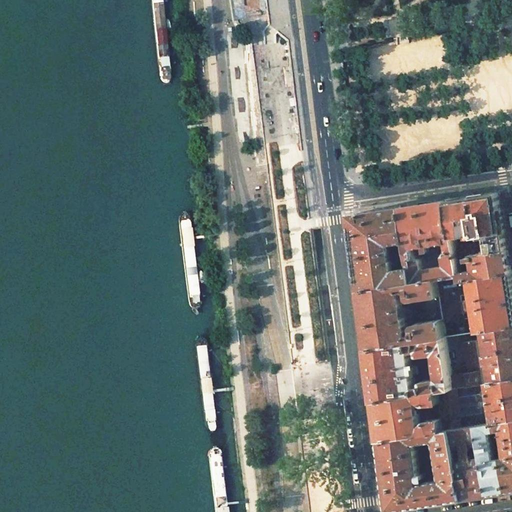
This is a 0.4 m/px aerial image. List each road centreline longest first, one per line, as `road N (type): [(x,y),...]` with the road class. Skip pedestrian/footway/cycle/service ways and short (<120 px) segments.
road 1 (primary): [(331,195),(370,511)]
road 2 (primary): [(310,0),(331,195)]
road 3 (residential): [(331,195),(511,173)]
